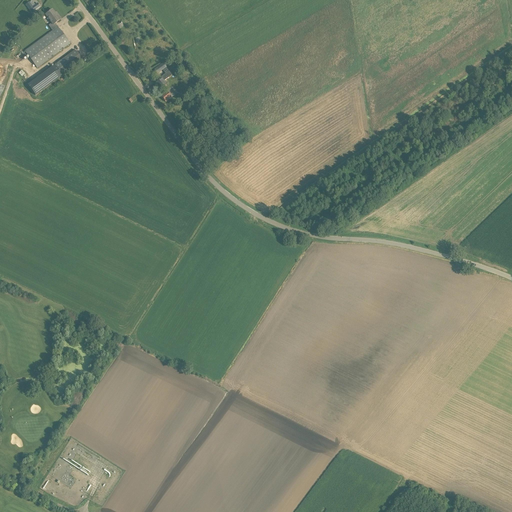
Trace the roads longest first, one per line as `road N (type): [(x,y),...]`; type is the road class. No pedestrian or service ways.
road 1 (unclassified): [(511,273),(432,246),(330,233),(262,214),(198,158),(80,0)]
road 2 (track): [(84,4),(63,20),(76,44),(35,74),(0,62)]
